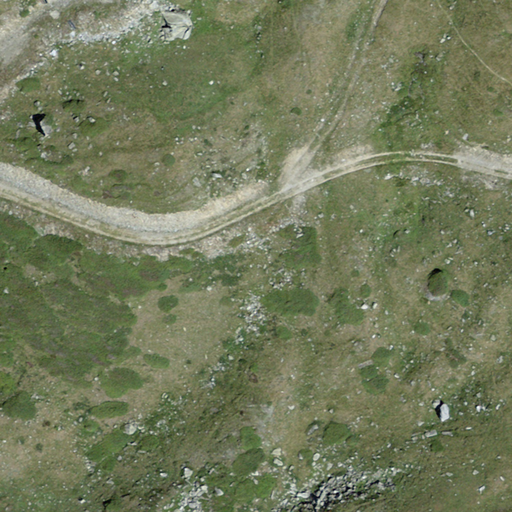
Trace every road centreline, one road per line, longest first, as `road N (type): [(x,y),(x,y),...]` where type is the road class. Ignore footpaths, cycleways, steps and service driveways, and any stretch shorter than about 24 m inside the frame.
road 1 (track): [(0,188),(104,231),(140,237),(177,236),(287,190)]
road 2 (track): [(511,162),(411,152),(287,190)]
road 3 (track): [(287,190),(342,93),(377,0)]
